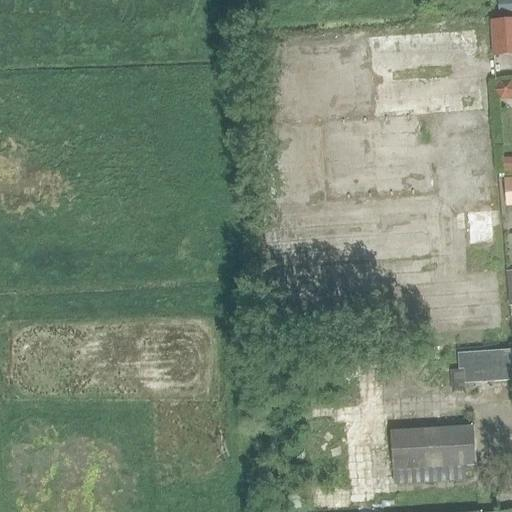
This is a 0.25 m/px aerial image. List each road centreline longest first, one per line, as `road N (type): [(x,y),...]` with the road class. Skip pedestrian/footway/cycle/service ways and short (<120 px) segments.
road 1 (unknown): [(160,0),(206,511)]
road 2 (unknown): [(0,43),(165,51)]
